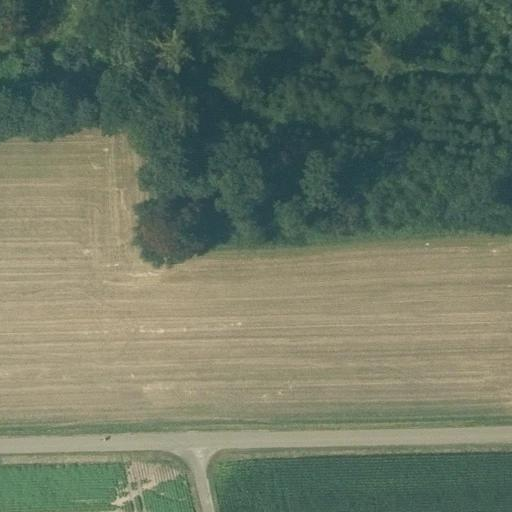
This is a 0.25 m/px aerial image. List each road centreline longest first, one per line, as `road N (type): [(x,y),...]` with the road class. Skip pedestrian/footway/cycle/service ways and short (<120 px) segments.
road 1 (unclassified): [(0,446),(511,434)]
road 2 (track): [(132,0),(148,146),(511,133)]
